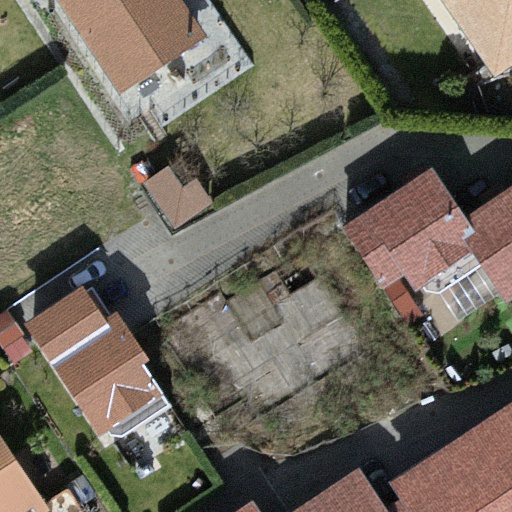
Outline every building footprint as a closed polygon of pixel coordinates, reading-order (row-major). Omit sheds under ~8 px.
[(59,0),(124,101),(211,46),(181,0),(59,0)] [(511,0),(444,0),(498,79),(511,69),(511,0)] [(185,163),(148,188),(182,236),(219,211),(185,163)] [(441,170),(346,230),(415,338),(496,287),(469,245),(483,236),(470,216),(441,170)] [(511,189),(470,216),(483,236),(469,245),(496,287),(507,304),(511,300),(511,189)] [(86,291),(28,328),(101,441),(171,396),(119,315),(107,322),(86,291)] [(25,356),(4,319),(0,321),(0,355),(7,367),(25,356)] [(404,500),(411,511),(511,511),(511,406),(392,480),(404,500)] [(43,511),(0,439),(0,511),(43,511)] [(411,511),(404,500),(388,509),(365,471),(298,511),(411,511)]
